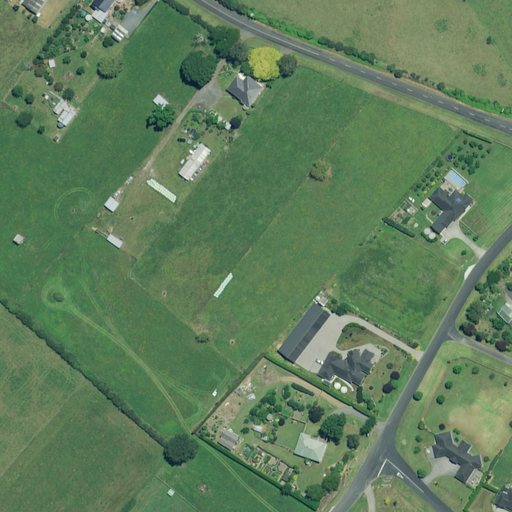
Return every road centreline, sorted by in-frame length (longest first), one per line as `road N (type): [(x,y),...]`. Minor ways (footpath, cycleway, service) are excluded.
road 1 (unclassified): [(511,128),(268,35),(201,0)]
road 2 (residential): [(511,232),(470,282),(379,452)]
